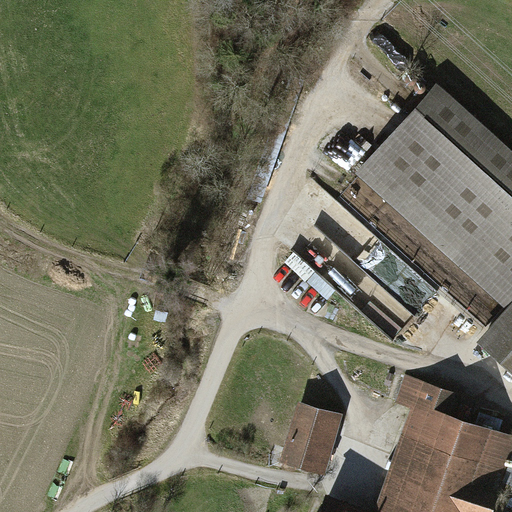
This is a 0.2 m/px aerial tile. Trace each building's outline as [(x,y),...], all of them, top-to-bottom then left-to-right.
[(511,150),(433,79),(352,171),(501,307),(475,337),(511,370),(511,150)] [(288,260),(310,280),(318,271),(395,340),(417,314),(318,226),(288,260)] [(460,392),(411,375),(400,404),(415,410),(380,507),(395,511),(496,511),(511,467),(511,432),(453,411),(460,392)] [(303,395),(286,457),(328,469),(345,407),(303,395)] [(381,511),(330,491),(321,511),(381,511)]
